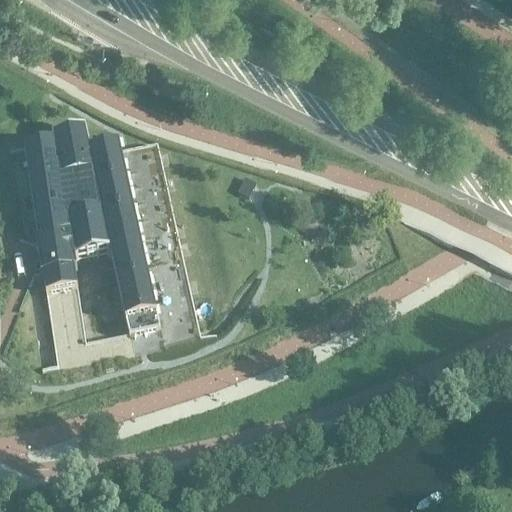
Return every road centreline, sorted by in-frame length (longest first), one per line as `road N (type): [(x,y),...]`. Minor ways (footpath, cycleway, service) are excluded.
road 1 (secondary): [(89,0),(511,225)]
road 2 (secondary): [(511,191),(138,0)]
